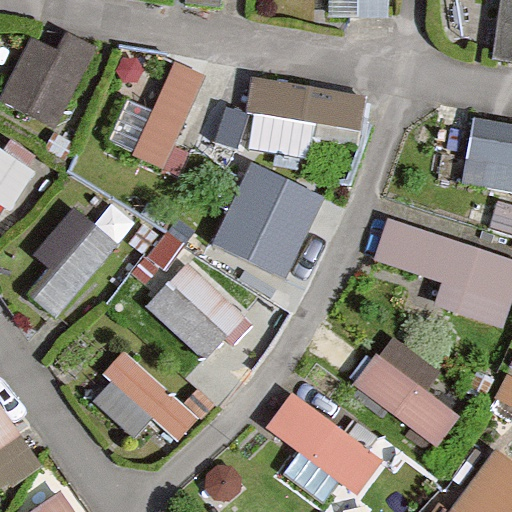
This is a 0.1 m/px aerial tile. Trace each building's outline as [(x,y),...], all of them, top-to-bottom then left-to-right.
[(388,0),(329,0),(330,26),(388,26),(388,0)] [(511,0),(501,0),(492,65),(511,68),(511,0)] [(67,33),(57,52),(32,39),(0,97),(0,99),(52,128),(96,48),(67,33)] [(202,83),(161,68),(127,161),(168,176),(202,83)] [(362,109),(245,80),(231,139),(348,167),(362,109)] [(511,126),(473,120),(462,184),(511,193),(511,126)] [(0,213),(26,173),(0,156),(0,213)] [(325,198),(252,163),(213,244),(286,279),(325,198)] [(116,249),(65,207),(1,284),(52,326),(116,249)] [(511,260),(388,218),(373,260),(442,284),(435,304),(502,327),(511,298),(511,260)] [(242,323),(179,267),(140,312),(202,367),(242,323)] [(193,421),(119,352),(93,380),(167,449),(193,421)] [(454,416),(372,356),(348,387),(430,448),(454,416)] [(288,395),(258,436),(345,499),(375,458),(288,395)] [(0,419),(0,482),(30,460),(0,419)] [(511,511),(511,472),(490,455),(443,511),(511,511)] [(65,511),(53,495),(28,511),(65,511)]
